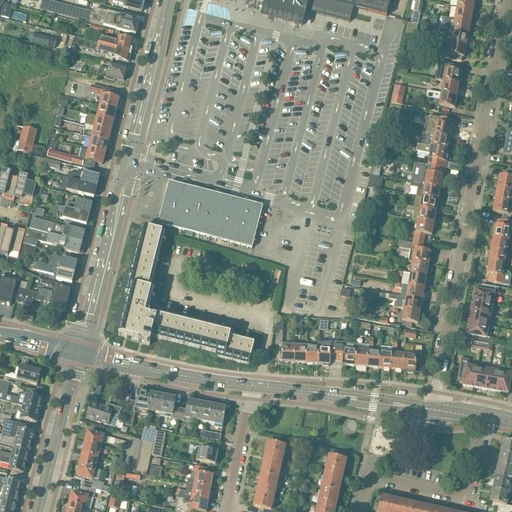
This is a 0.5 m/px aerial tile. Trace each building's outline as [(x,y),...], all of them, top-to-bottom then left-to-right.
[(142,14),(144,3),(130,0),(106,0),(106,1),(125,6),(124,9),(142,14)] [(264,0),(262,11),(263,11),(288,18),(287,18),(287,19),(288,20),(288,21),(288,22),(289,22),(289,23),(290,23),(290,24),(291,24),(292,24),(293,25),(294,24),(295,24),(296,24),(296,23),(297,23),(298,22),(298,21),(298,20),(303,22),(306,11),(306,12),(329,18),(350,23),(354,9),(387,17),(387,16),(390,0),(264,0)] [(474,0),(457,0),(457,8),(472,11),(474,0)] [(44,5),(42,11),(136,36),(138,29),(139,28),(141,24),(139,23),(139,22),(94,10),(93,14),(40,1),(39,4),(44,5)] [(421,14),(423,3),(416,2),(414,13),(421,14)] [(472,11),(457,8),(454,20),(470,23),(472,11)] [(447,31),(452,32),(468,34),(470,23),(454,20),(449,19),(448,23),(447,31)] [(417,26),(408,24),(405,34),(415,37),(417,26)] [(103,29),(91,26),(89,31),(102,35),(103,29)] [(468,34),(452,32),(450,44),(466,47),(468,34)] [(64,53),(66,43),(40,36),(38,46),(64,53)] [(98,45),(105,46),(131,53),(134,42),(118,39),(118,41),(101,36),(98,45)] [(128,64),(131,53),(105,46),(98,45),(73,38),(71,47),(96,53),(96,52),(106,55),(105,58),(128,64)] [(466,47),(450,44),(448,56),(464,59),(466,47)] [(398,73),(407,75),(408,66),(399,64),(398,73)] [(445,70),(443,83),(459,86),(461,74),(464,74),(465,68),(446,65),(445,70)] [(100,68),(97,77),(106,80),(114,82),(114,80),(124,82),(127,71),(110,66),(109,70),(106,69),(100,68)] [(457,97),(459,86),(443,83),(441,95),(457,97)] [(91,87),(90,93),(101,96),(102,90),(91,87)] [(396,87),(393,98),(403,100),(405,89),(396,87)] [(101,96),(102,96),(100,107),(116,112),(119,100),(115,99),(116,93),(102,90),(101,96)] [(439,106),(455,109),(457,97),(441,95),(428,92),(427,100),(439,102),(439,106)] [(60,97),(58,106),(67,108),(69,100),(60,97)] [(97,118),(113,122),(116,112),(100,107),(97,118)] [(94,129),(111,133),(113,122),(97,118),(94,129)] [(455,128),(456,122),(437,118),(433,136),(449,140),(452,127),(455,128)] [(10,149),(32,155),(39,131),(17,124),(10,149)] [(389,135),(390,129),(382,127),(380,137),(384,138),(385,134),(389,135)] [(91,140),(108,144),(111,133),(94,129),(92,135),(87,134),(85,138),(91,140)] [(447,151),(449,140),(433,136),(431,148),(447,151)] [(89,151),(105,155),(108,144),(91,140),(89,151)] [(386,142),(379,140),(377,147),(384,149),(386,142)] [(511,146),(505,145),(503,156),(511,157),(511,146)] [(445,162),(447,151),(431,148),(417,146),(416,152),(430,155),(428,167),(447,170),(448,163),(445,162)] [(103,166),(105,155),(89,151),(81,149),(79,159),(79,160),(84,161),(103,166)] [(72,164),(73,158),(48,151),(47,158),(72,164)] [(73,158),(72,164),(83,167),(84,161),(79,160),(79,159),(73,158)] [(59,163),(44,160),(42,166),(57,170),(59,163)] [(424,185),(427,165),(417,163),(414,183),(424,185)] [(4,166),(3,170),(0,181),(0,194),(4,195),(3,199),(13,202),(20,175),(19,180),(10,177),(11,172),(6,171),(7,166),(4,166)] [(427,174),(424,186),(440,189),(442,177),(445,178),(447,170),(428,167),(427,174)] [(497,188),(497,189),(511,192),(511,169),(508,169),(506,178),(499,177),(498,184),(496,183),(496,187),(497,188)] [(69,181),(97,189),(98,184),(100,183),(101,180),(99,178),(100,178),(85,174),(85,172),(78,171),(77,175),(69,173),(67,181),(69,181)] [(28,177),(20,175),(13,202),(14,202),(15,198),(21,200),(20,204),(31,206),(37,184),(27,182),(28,177)] [(66,192),(94,199),(97,197),(97,195),(96,193),(97,189),(69,181),(66,192)] [(169,183),(158,224),(252,249),(263,207),(169,183)] [(440,189),(424,186),(411,184),(411,187),(417,188),(415,197),(422,198),(438,201),(440,189)] [(34,201),(40,203),(43,189),(37,187),(34,201)] [(511,192),(497,189),(495,201),(511,204),(511,192)] [(413,209),(420,210),(435,213),(438,201),(422,198),(415,197),(413,209)] [(368,200),(365,212),(370,213),(373,202),(368,200)] [(72,203),(69,202),(68,206),(65,206),(64,209),(90,216),(92,205),(77,201),(76,204),(72,203)] [(511,204),(495,201),(493,213),(508,216),(509,218),(508,223),(511,223),(511,204)] [(87,226),(90,216),(64,209),(56,207),(55,211),(62,213),(60,220),(87,226)] [(413,212),(411,220),(418,222),(433,225),(435,213),(420,210),(413,209),(407,207),(406,211),(413,212)] [(373,218),(367,216),(365,226),(371,227),(373,218)] [(32,220),(29,231),(82,244),(85,233),(32,220)] [(493,238),(493,239),(509,242),(510,235),(511,235),(511,234),(511,223),(508,223),(498,221),(497,227),(495,227),(494,233),(492,233),(491,237),(493,238)] [(433,225),(418,222),(416,233),(415,233),(414,239),(424,241),(425,235),(431,236),(433,225)] [(8,227),(7,227),(0,254),(8,256),(9,251),(19,254),(25,232),(14,229),(13,233),(7,231),(8,227)] [(162,232),(157,231),(141,227),(124,297),(127,298),(118,336),(143,342),(142,345),(149,347),(151,337),(216,354),(215,357),(249,365),(254,345),(229,339),(230,335),(155,317),(155,319),(144,316),(150,291),(147,290),(162,232)] [(80,255),(82,244),(29,231),(26,230),(23,244),(36,248),(37,242),(59,248),(60,243),(63,244),(63,242),(66,243),(66,246),(64,246),(64,247),(63,246),(62,251),(80,255)] [(491,250),(507,253),(509,242),(493,239),(491,250)] [(408,262),(413,263),(428,265),(429,264),(430,265),(431,260),(429,260),(431,254),(422,252),(423,245),(400,241),(399,248),(410,251),(408,262)] [(19,258),(33,262),(36,248),(23,244),(19,258)] [(489,262),(504,265),(507,253),(491,250),(489,262)] [(48,267),(55,269),(75,274),(78,263),(54,257),(53,262),(50,261),(48,267)] [(489,262),(488,264),(487,264),(486,268),(487,268),(486,275),(496,276),(495,283),(505,285),(506,278),(502,277),(504,265),(489,262)] [(44,266),(37,264),(35,263),(32,270),(41,273),(39,279),(42,280),(43,281),(52,283),(55,272),(59,273),(57,281),(72,285),(75,274),(55,269),(48,267),(44,266)] [(413,263),(411,275),(426,277),(428,265),(413,263)] [(424,289),(426,277),(411,275),(409,286),(424,289)] [(0,304),(11,307),(17,280),(2,276),(0,282),(0,304)] [(407,298),(422,301),(424,289),(409,286),(407,298)] [(483,292),(475,291),(473,301),(492,305),(494,296),(500,296),(501,289),(484,286),(483,292)] [(42,297),(68,303),(71,292),(55,288),(54,294),(44,291),(42,297)] [(343,290),(341,298),(348,299),(350,292),(343,290)] [(65,313),(68,303),(42,297),(19,291),(15,304),(33,308),(34,302),(41,303),(42,301),(51,303),(50,309),(65,313)] [(404,310),(420,313),(422,301),(407,298),(398,296),(397,300),(396,309),(398,309),(404,310)] [(346,300),(344,309),(353,311),(354,301),(346,300)] [(473,301),(471,313),(493,317),(495,307),(492,305),(473,301)] [(418,325),(420,313),(404,310),(402,322),(418,325)] [(491,328),(493,317),(471,313),(469,324),(491,328)] [(34,316),(26,314),(25,320),(32,322),(34,316)] [(314,331),(314,338),(319,338),(319,331),(319,320),(311,320),(310,331),(314,331)] [(328,323),(320,322),(320,331),(327,332),(328,323)] [(470,342),(485,344),(492,346),(493,340),(487,337),(488,328),(491,328),(469,324),(466,336),(470,337),(470,342)] [(415,340),(416,334),(406,332),(405,339),(415,340)] [(282,346),(281,357),(280,356),(279,361),(281,361),(281,363),(294,364),(295,347),(295,343),(286,342),(286,347),(282,346)] [(319,344),(318,348),(318,365),(330,365),(330,362),(336,363),(337,343),(331,342),(331,345),(319,344)] [(468,348),(484,351),(485,344),(470,342),(468,348)] [(342,366),(354,367),(356,352),(356,345),(344,344),(344,343),(337,343),(336,363),(342,363),(342,366)] [(356,345),(356,352),(354,367),(366,368),(367,353),(368,346),(356,345)] [(404,346),(403,356),(402,372),(407,372),(407,374),(413,375),(413,373),(415,373),(415,363),(420,363),(421,353),(414,353),(415,347),(404,346)] [(306,364),(307,348),(295,347),(294,364),(306,364)] [(306,364),(318,365),(318,348),(307,348),(306,364)] [(378,370),(379,354),(367,353),(366,368),(378,370)] [(391,355),(379,354),(378,370),(390,371),(391,355)] [(402,372),(403,356),(391,355),(390,371),(402,372)] [(464,378),(463,387),(474,389),(476,380),(478,369),(469,367),(468,360),(462,359),(459,377),(464,378)] [(476,380),(474,389),(486,391),(490,368),(479,366),(478,369),(476,380)] [(0,376),(0,383),(10,386),(20,389),(22,382),(37,386),(40,372),(20,367),(17,381),(0,376)] [(497,393),(500,372),(500,369),(490,368),(486,391),(497,393)] [(511,386),(511,368),(510,374),(500,372),(497,393),(508,395),(510,386),(511,386)] [(0,383),(0,400),(6,402),(6,400),(7,396),(10,386),(0,383)] [(102,387),(95,385),(91,400),(98,402),(102,387)] [(17,406),(23,407),(39,411),(42,399),(37,397),(38,392),(27,390),(26,394),(20,393),(18,399),(7,396),(6,400),(6,402),(6,403),(17,406)] [(138,392),(136,402),(130,401),(130,404),(126,426),(132,427),(135,413),(148,416),(149,413),(150,404),(152,395),(138,392)] [(149,413),(160,415),(164,397),(152,395),(150,404),(149,413)] [(178,421),(180,410),(174,409),(176,399),(164,397),(160,415),(160,419),(166,420),(166,424),(170,425),(171,420),(178,421)] [(186,411),(180,410),(178,421),(185,422),(185,420),(197,422),(200,404),(188,402),(186,411)] [(91,404),(89,412),(87,419),(114,428),(117,420),(118,420),(121,410),(107,405),(105,408),(91,404)] [(212,406),(200,404),(197,422),(208,424),(212,406)] [(226,409),(212,406),(208,424),(208,427),(222,430),(226,409)] [(36,423),(39,411),(23,407),(21,415),(18,414),(17,418),(36,423)] [(7,421),(5,426),(3,436),(31,443),(34,433),(26,431),(27,426),(10,421),(7,421)] [(150,426),(149,431),(148,437),(154,439),(154,438),(156,432),(157,427),(150,426)] [(149,431),(144,430),(142,441),(153,445),(153,444),(154,439),(148,437),(149,431)] [(165,440),(166,434),(156,432),(154,438),(165,440)] [(104,437),(88,433),(87,438),(85,439),(84,444),(101,449),(102,443),(108,445),(110,439),(104,437)] [(205,439),(220,442),(221,436),(207,433),(205,439)] [(29,453),(31,443),(3,436),(0,444),(14,447),(13,449),(29,453)] [(153,444),(164,446),(165,440),(154,438),(154,439),(153,444)] [(153,445),(142,441),(141,449),(152,451),(152,450),(153,445)] [(500,454),(511,456),(511,443),(503,442),(500,454)] [(267,443),(260,476),(278,480),(285,447),(267,443)] [(98,459),(101,449),(84,444),(82,448),(84,450),(82,455),(98,459)] [(163,452),(164,446),(153,444),(153,445),(152,450),(163,452)] [(0,457),(26,464),(29,453),(13,449),(12,455),(0,451),(0,457)] [(152,451),(141,449),(139,455),(151,457),(151,456),(152,451)] [(193,454),(192,464),(197,465),(197,463),(216,466),(218,453),(200,450),(196,449),(195,455),(193,454)] [(152,450),(152,451),(151,456),(162,458),(163,452),(152,450)] [(498,466),(511,469),(511,456),(500,454),(498,466)] [(95,470),(98,459),(82,455),(81,460),(79,461),(78,466),(95,470)] [(151,457),(139,455),(138,461),(150,463),(151,457)] [(0,462),(10,465),(8,470),(24,474),(26,464),(0,457),(0,462)] [(321,489),(339,493),(346,461),(328,457),(321,489)] [(150,463),(138,461),(137,467),(149,469),(150,463)] [(100,472),(95,470),(78,466),(77,470),(78,471),(77,477),(93,481),(94,477),(99,479),(100,472)] [(511,479),(511,469),(498,466),(495,479),(511,482),(511,479)] [(149,469),(137,467),(136,473),(145,475),(149,471),(149,469)] [(213,477),(204,475),(205,469),(195,467),(194,474),(198,475),(197,482),(189,481),(188,485),(194,486),(211,489),(213,477)] [(291,481),(296,484),(299,478),(294,475),(291,481)] [(120,476),(118,484),(125,485),(127,478),(126,478),(120,476)] [(263,510),(263,511),(275,511),(276,511),(271,511),(278,480),(260,476),(253,508),(263,510)] [(0,478),(0,488),(19,493),(21,483),(0,478)] [(492,491),(509,494),(511,482),(495,479),(492,491)] [(91,490),(93,484),(83,482),(82,487),(91,490)] [(186,497),(185,497),(209,501),(211,489),(194,486),(188,485),(187,492),(180,491),(179,496),(186,497)] [(115,494),(121,495),(123,487),(116,486),(115,494)] [(69,500),(68,505),(85,509),(88,498),(94,500),(96,491),(91,490),(82,487),(80,496),(72,494),(71,499),(69,500)] [(16,503),(19,493),(0,488),(0,493),(2,494),(1,500),(16,503)] [(321,489),(315,511),(335,511),(339,493),(321,489)] [(511,511),(511,508),(506,507),(509,494),(492,491),(489,503),(494,505),(493,509),(495,510),(495,511),(511,511)] [(196,511),(206,511),(209,501),(185,497),(186,497),(179,496),(174,511),(196,511),(197,511),(196,511)] [(112,497),(109,509),(117,511),(120,499),(112,497)] [(412,511),(414,505),(381,497),(380,505),(374,504),(373,511),(375,511),(412,511)] [(0,511),(3,511),(13,511),(16,503),(1,500),(0,502),(0,511)]
